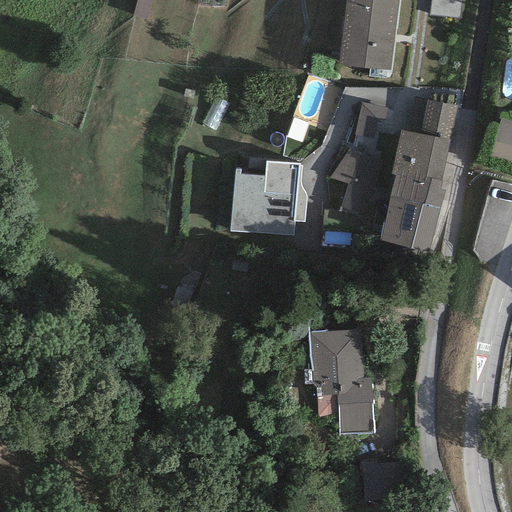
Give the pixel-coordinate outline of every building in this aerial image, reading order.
[(398,0),(346,0),(338,65),(390,71),(398,0)] [(460,0),(429,0),(428,16),(458,18),(460,0)] [(459,107),(427,100),(419,135),(449,141),(451,142),(459,107)] [(387,107),(360,103),(355,136),(374,139),(377,121),(384,122),(387,107)] [(511,162),(511,121),(499,118),(490,157),(511,162)] [(390,174),(395,175),(429,183),(430,178),(439,181),(449,141),(419,135),(400,130),(390,174)] [(373,188),(380,161),(349,149),(330,178),(347,185),(340,207),(372,219),(380,191),(373,188)] [(298,163),(266,161),(265,177),(240,175),(240,170),(234,169),(230,231),(293,236),(294,221),(298,166),(298,163)] [(298,166),(294,221),(304,222),(306,197),(305,194),(303,191),(301,188),(300,185),(300,181),(302,166),(298,166)] [(441,181),(439,181),(430,178),(429,183),(395,175),(380,241),(429,253),(444,190),(440,189),(441,181)] [(362,329),(308,332),(311,388),(320,387),(321,396),(337,395),(339,436),(373,434),(370,377),(365,378),(362,329)] [(361,460),(363,497),(399,496),(397,458),(361,460)]
